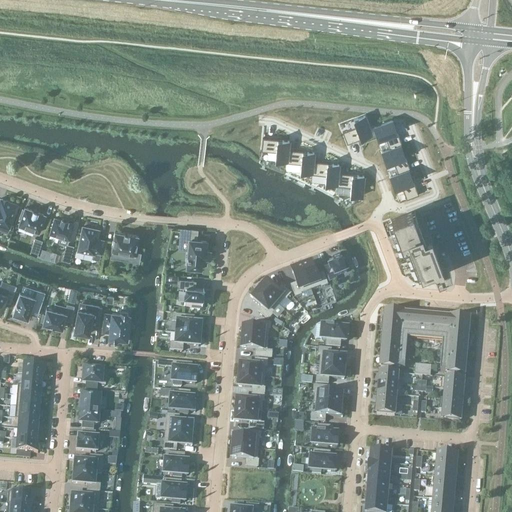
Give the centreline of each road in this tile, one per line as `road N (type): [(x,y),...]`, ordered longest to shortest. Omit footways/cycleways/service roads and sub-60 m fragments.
road 1 (secondary): [(481,36),(154,0)]
road 2 (residential): [(0,178),(124,215),(243,226),(275,259)]
road 3 (residential): [(275,259),(246,279),(230,313),(213,511)]
road 4 (tertiary): [(511,262),(473,149),(481,36)]
road 5 (residential): [(354,428),(363,323),(381,294),(398,291)]
road 6 (residential): [(387,202),(369,167),(266,120)]
road 7 (residential): [(387,202),(398,208),(434,194),(415,130)]
